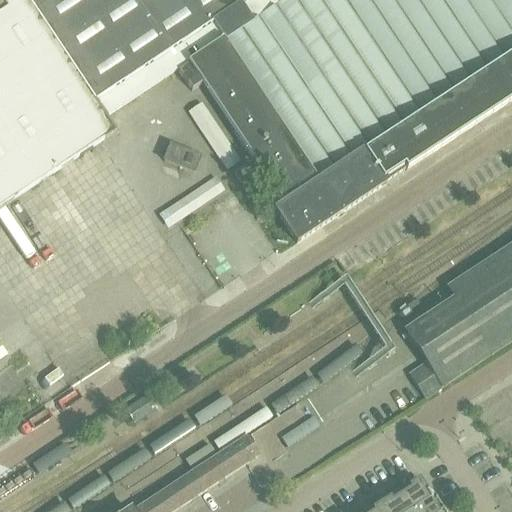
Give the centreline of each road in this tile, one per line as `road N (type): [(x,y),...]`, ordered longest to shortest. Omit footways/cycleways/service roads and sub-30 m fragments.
road 1 (unclassified): [(0,467),(511,122)]
road 2 (residential): [(430,432),(405,434),(286,511)]
